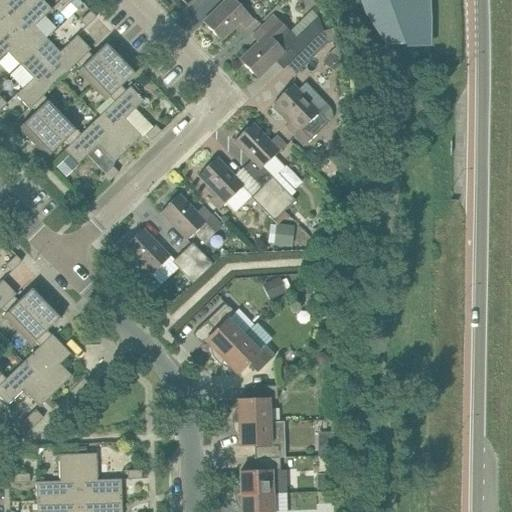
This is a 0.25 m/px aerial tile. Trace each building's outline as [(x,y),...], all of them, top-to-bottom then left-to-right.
[(0,0),(0,17),(7,25),(33,0),(0,0)] [(34,26),(51,9),(42,0),(33,0),(7,25),(33,52),(46,39),(34,26)] [(239,23),(244,29),(254,20),(234,0),(224,0),(202,22),(220,40),(239,23)] [(358,0),(363,14),(384,46),(404,44),(404,45),(428,45),(429,19),(427,0),(358,0)] [(90,11),(79,21),(86,27),(96,17),(90,11)] [(257,42),(239,60),(257,78),(275,60),(283,68),(285,65),(286,66),(323,30),(317,15),(294,36),(289,32),(273,15),(251,36),(257,42)] [(19,65),(33,52),(7,25),(0,32),(0,58),(7,52),(19,65)] [(295,74),(327,43),(327,42),(323,30),(286,66),(295,74)] [(77,35),(59,52),(46,39),(33,52),(60,79),(77,64),(88,52),(90,49),(77,35)] [(109,40),(95,54),(92,56),(88,52),(77,64),(81,69),(78,71),(92,85),(107,100),(109,97),(114,102),(123,93),(125,91),(121,86),(138,69),(123,54),(109,40)] [(32,78),(22,88),(15,95),(29,109),(31,107),(45,93),(60,79),(33,52),(19,65),(32,78)] [(285,126),(294,136),(302,145),(309,139),(327,122),(329,123),(332,120),(333,114),(329,109),(306,83),(298,90),(292,84),(273,103),(291,120),(285,126)] [(125,91),(123,93),(114,102),(97,118),(127,149),(141,136),(124,119),(143,100),(129,87),(125,91)] [(80,126),(65,110),(51,95),(49,97),(45,93),(31,107),(35,111),(30,117),(18,128),(32,143),(47,157),(64,141),(68,145),(80,133),(76,129),(80,126)] [(127,149),(97,118),(80,133),(68,145),(64,149),(78,164),(97,145),(114,162),(127,149)] [(233,141),(260,169),(284,145),(275,135),(269,141),(252,123),(233,141)] [(161,131),(155,125),(144,135),(150,141),(161,131)] [(68,156),(57,167),(66,176),(77,165),(68,156)] [(218,209),(243,186),(216,158),(197,176),(215,194),(209,200),(218,209)] [(118,172),(112,166),(102,176),(108,182),(118,172)] [(272,175),(260,187),(283,210),(294,200),(292,197),(272,175)] [(283,210),(260,187),(250,196),(273,220),(283,210)] [(178,194),(160,212),(186,240),(193,233),(203,244),(221,227),(211,216),(202,207),(196,213),(178,194)] [(124,247),(141,265),(136,271),(144,280),(169,257),(142,229),(124,247)] [(202,274),(212,264),(192,243),(182,253),(202,274)] [(202,274),(182,253),(172,262),(192,283),(202,274)] [(15,255),(5,265),(11,271),(21,261),(15,255)] [(2,280),(0,281),(0,308),(1,308),(13,296),(16,294),(2,280)] [(35,284),(18,301),(13,296),(1,308),(6,312),(2,316),(16,331),(30,345),(34,341),(39,347),(51,335),(46,330),(63,314),(49,299),(35,284)] [(210,350),(211,354),(213,357),(214,360),(216,361),(243,335),(254,325),(238,308),(234,312),(224,303),(206,320),(216,330),(205,341),(210,347),(210,350)] [(70,354),(51,334),(39,347),(5,378),(0,383),(0,397),(7,405),(23,390),(39,407),(71,376),(60,364),(70,354)] [(265,345),(259,351),(243,335),(216,361),(217,362),(223,366),(230,368),(236,374),(247,363),(257,372),(274,355),(265,345)] [(233,413),(232,416),(231,422),(231,423),(269,422),(268,399),(277,399),(276,385),(272,386),(252,386),(252,400),(237,400),(237,408),(235,410),(233,413)] [(43,418),(35,409),(26,418),(34,426),(43,418)] [(238,438),(238,446),(254,445),(254,458),(279,458),(284,458),(283,422),(269,422),(231,423),(231,427),(233,431),(235,435),(236,437),(238,438)] [(121,479),(97,480),(96,453),(77,454),(78,499),(121,497),(121,479)] [(58,455),(59,481),(35,482),(36,501),(78,499),(77,454),(58,455)] [(238,482),(236,484),(234,488),(233,494),(233,495),(272,494),(271,471),(279,471),(279,458),(254,458),(255,472),(239,472),(239,480),(238,482)] [(141,479),(141,470),(127,470),(127,479),(141,479)] [(15,483),(29,482),(29,474),(14,474),(15,483)] [(331,475),(316,475),(317,490),(332,489),(331,475)] [(241,510),(240,511),(272,511),(272,494),(233,495),(233,497),(236,504),(238,508),(241,510)] [(121,511),(121,497),(78,499),(78,511),(121,511)] [(36,501),(36,511),(78,511),(78,499),(36,501)]
